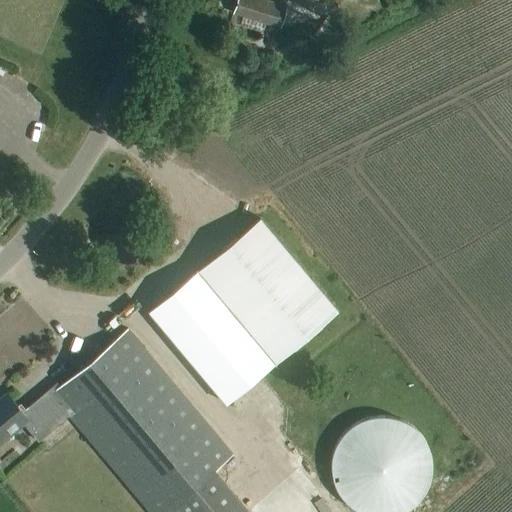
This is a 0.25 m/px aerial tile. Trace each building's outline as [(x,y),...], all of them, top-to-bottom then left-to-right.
[(296,0),(313,5),(314,0),(235,0),(232,12),(280,26),(286,6),(264,0),(296,0)] [(385,0),(391,11),(407,3),(405,0),(385,0)] [(264,220),(151,313),(225,404),(338,311),(264,220)] [(39,441),(70,415),(151,511),(249,511),(214,470),(233,454),(126,327),(58,385),(55,382),(22,410),(6,392),(0,397),(0,442),(23,423),(39,441)] [(333,497),(429,496),(429,482),(414,482),(414,486),(398,486),(398,490),(373,490),(373,472),(333,472),(333,497)]
